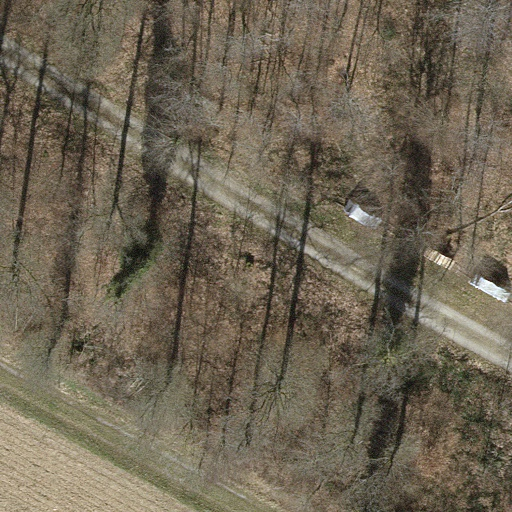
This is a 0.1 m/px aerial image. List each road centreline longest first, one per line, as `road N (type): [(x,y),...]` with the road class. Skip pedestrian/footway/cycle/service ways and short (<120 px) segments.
road 1 (track): [(511,359),(0,45)]
road 2 (track): [(257,511),(0,358)]
